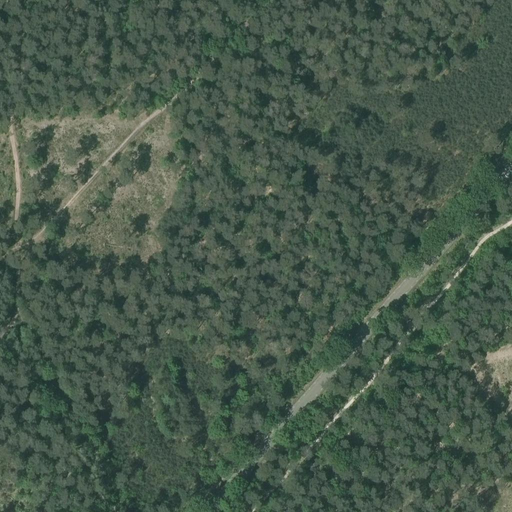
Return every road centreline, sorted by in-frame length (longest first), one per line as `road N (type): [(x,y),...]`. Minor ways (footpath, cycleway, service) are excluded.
road 1 (secondary): [(199,511),(511,147)]
road 2 (track): [(19,255),(257,0)]
road 3 (track): [(21,0),(19,255)]
